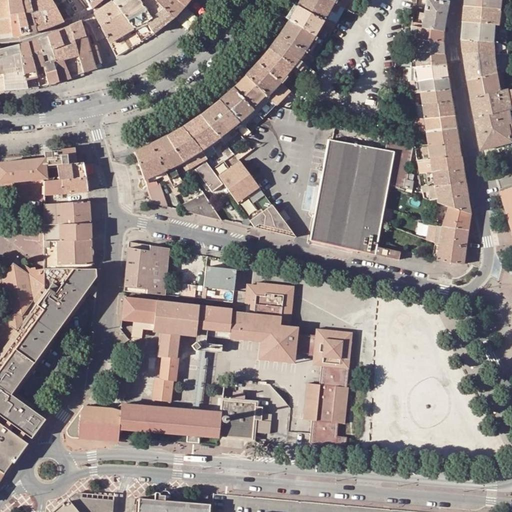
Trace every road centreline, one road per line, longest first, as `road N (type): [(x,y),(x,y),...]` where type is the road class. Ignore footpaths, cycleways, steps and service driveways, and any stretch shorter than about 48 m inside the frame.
road 1 (tertiary): [(511,487),(113,452),(67,456)]
road 2 (tertiary): [(70,475),(107,470),(511,502)]
road 3 (tertiary): [(465,294),(114,222)]
road 4 (residential): [(465,294),(483,276),(488,252),(452,52),(455,0)]
road 5 (tertiary): [(114,222),(101,351),(46,446)]
road 6 (secondary): [(127,101),(198,63),(248,0)]
